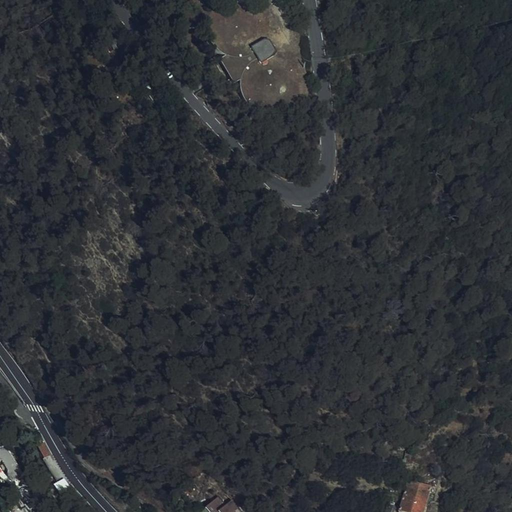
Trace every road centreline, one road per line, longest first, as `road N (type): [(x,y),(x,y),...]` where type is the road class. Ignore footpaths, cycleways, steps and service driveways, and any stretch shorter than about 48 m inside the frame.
road 1 (tertiary): [(315,0),(330,143),(326,181),(296,194),(275,184),(191,93),(117,0)]
road 2 (secondary): [(37,412),(104,511)]
